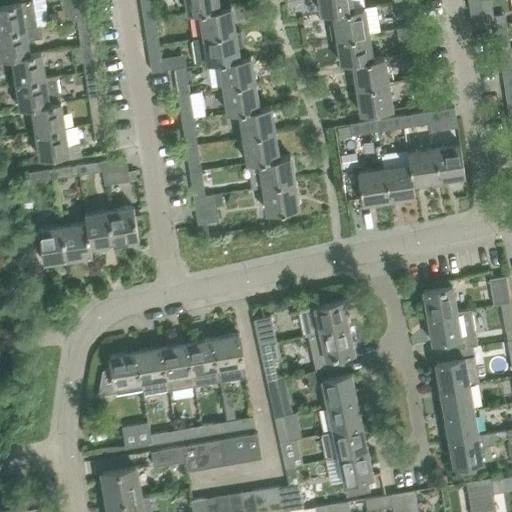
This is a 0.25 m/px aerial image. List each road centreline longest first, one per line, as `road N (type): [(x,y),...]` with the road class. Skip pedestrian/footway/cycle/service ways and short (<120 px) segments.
road 1 (residential): [(62,451),(80,342),(106,308),(378,250)]
road 2 (residential): [(378,250),(381,283),(400,306),(424,438),(406,453),(385,451)]
road 3 (residential): [(378,250),(511,219)]
